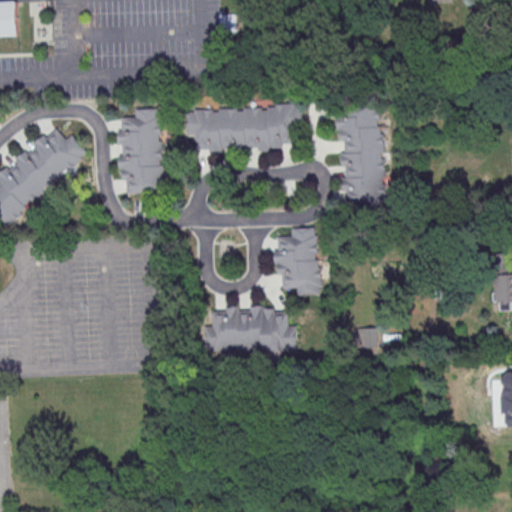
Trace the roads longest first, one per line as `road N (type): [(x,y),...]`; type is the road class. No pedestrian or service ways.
road 1 (residential): [(199,217),(308,215),(324,200),(319,169),(215,174),(200,189),(199,217),(124,219),(109,200),(92,117),(49,108),(0,134)]
road 2 (residential): [(199,217),(206,275),(220,287),(240,288),(253,274),(255,218)]
